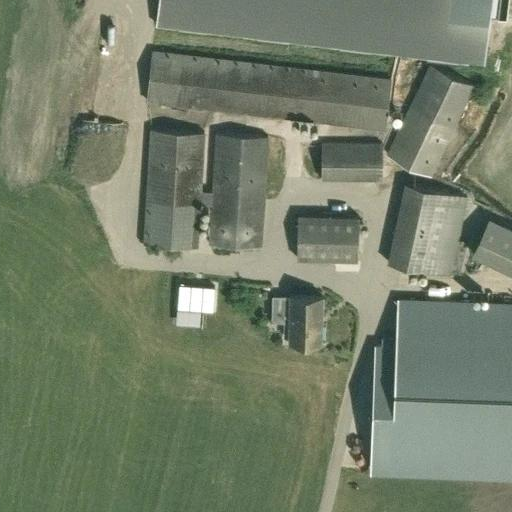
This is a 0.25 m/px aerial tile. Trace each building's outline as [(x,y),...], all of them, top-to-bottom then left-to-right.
[(492,0),(160,0),(157,26),(484,65),(492,0)] [(386,129),(392,79),(154,50),(148,101),(386,129)] [(474,85),(430,65),(388,154),(431,175),(474,85)] [(213,204),(210,242),(262,245),(269,137),(216,134),(213,192),(201,191),(205,133),(152,130),(146,244),(199,247),(202,204),(213,204)] [(383,180),(383,144),(322,143),(323,178),(383,180)] [(388,261),(450,276),(451,275),(460,276),(467,243),(459,240),(469,197),(405,182),(388,261)] [(359,262),(360,217),(299,215),(298,260),(359,262)] [(511,226),(489,216),(471,254),(511,273),(511,226)] [(271,322),(290,323),(289,341),(323,342),(324,296),(291,295),(291,297),(271,297),(271,322)] [(378,345),(373,473),(511,478),(511,303),(399,299),(398,345),(378,345)]
